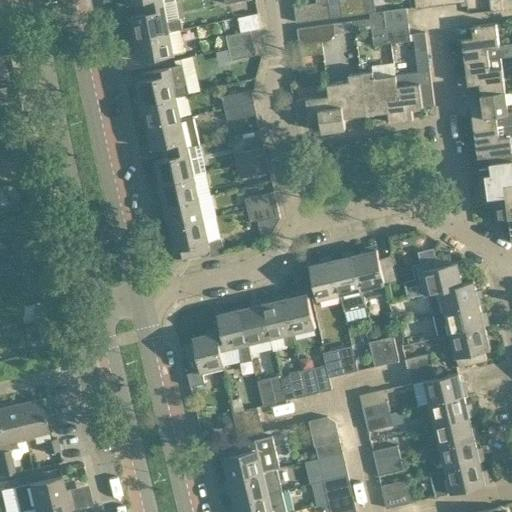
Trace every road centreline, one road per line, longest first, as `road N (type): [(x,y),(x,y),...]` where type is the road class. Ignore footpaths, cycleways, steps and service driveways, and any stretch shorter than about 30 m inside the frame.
road 1 (tertiary): [(34,0),(100,303)]
road 2 (tertiary): [(132,297),(69,0)]
road 3 (tertiary): [(183,511),(132,297)]
road 4 (residential): [(298,214),(264,97),(274,0)]
road 5 (tertiary): [(100,303),(149,511)]
road 6 (residential): [(450,217),(459,152),(441,17)]
road 7 (residential): [(132,297),(269,264),(298,214)]
road 8 (residential): [(298,214),(405,195),(450,217)]
